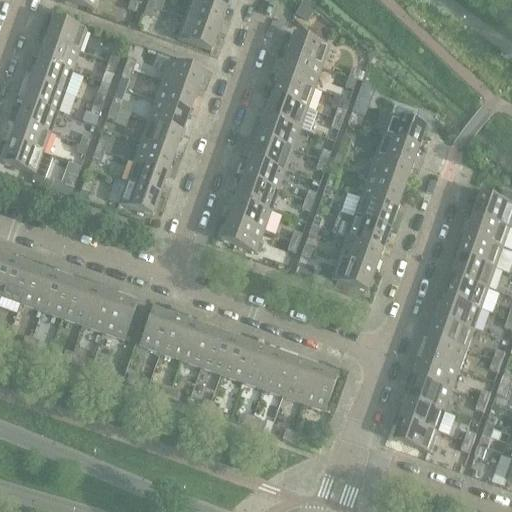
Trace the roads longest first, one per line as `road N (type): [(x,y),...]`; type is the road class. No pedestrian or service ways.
road 1 (residential): [(169,278),(271,0)]
road 2 (residential): [(385,355),(169,278)]
road 3 (secondary): [(205,511),(0,430)]
road 4 (residential): [(385,355),(445,182)]
road 5 (residential): [(169,278),(0,217)]
road 6 (residential): [(500,511),(350,458)]
